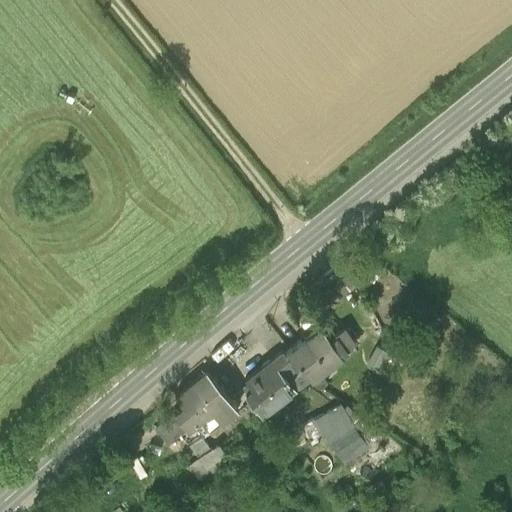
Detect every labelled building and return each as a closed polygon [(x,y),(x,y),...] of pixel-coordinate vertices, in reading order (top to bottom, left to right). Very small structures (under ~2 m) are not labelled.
[(333,264),(309,284),(325,302),(348,283),(333,264)] [(315,333),(281,360),(302,387),(304,390),(354,351),(340,333),(324,345),(315,333)] [(386,377),(397,357),(376,346),(365,366),(386,377)] [(242,391),(264,418),(302,387),(281,360),(242,391)] [(156,431),(171,450),(214,416),(225,429),(244,413),(208,369),(169,401),(178,413),(156,431)] [(296,425),(307,442),(322,433),(340,462),(366,445),(337,399),(296,425)]
